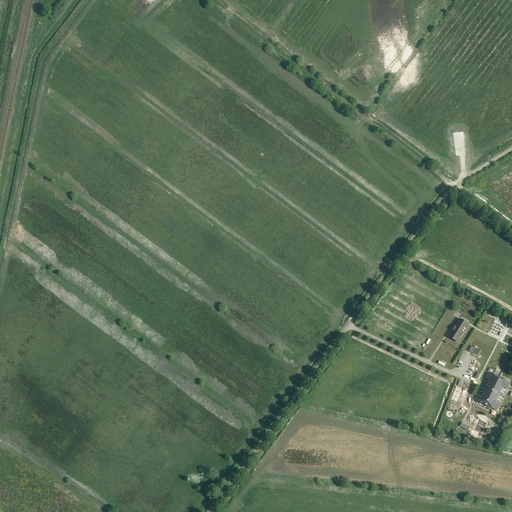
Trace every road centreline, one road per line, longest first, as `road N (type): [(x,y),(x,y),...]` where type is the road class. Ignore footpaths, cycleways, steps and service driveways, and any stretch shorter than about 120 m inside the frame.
road 1 (unclassified): [(210,511),(434,210),(454,186),(511,148)]
road 2 (track): [(454,186),(210,0)]
road 3 (track): [(358,112),(446,0)]
road 4 (track): [(399,257),(511,315)]
